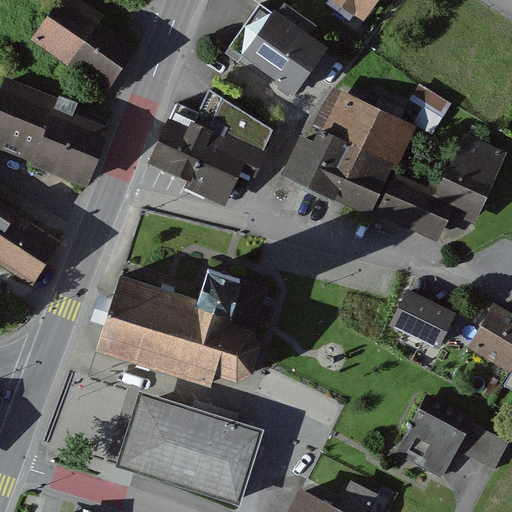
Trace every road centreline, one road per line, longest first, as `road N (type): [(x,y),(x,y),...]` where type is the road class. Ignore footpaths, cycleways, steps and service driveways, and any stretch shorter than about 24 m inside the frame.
road 1 (residential): [(114,180),(254,222),(329,229),(471,279)]
road 2 (tertiary): [(32,394),(114,180)]
road 3 (tertiary): [(114,180),(171,28)]
road 4 (residential): [(8,459),(159,511)]
